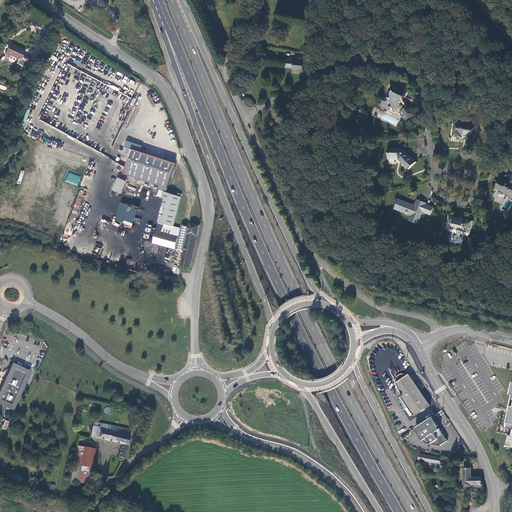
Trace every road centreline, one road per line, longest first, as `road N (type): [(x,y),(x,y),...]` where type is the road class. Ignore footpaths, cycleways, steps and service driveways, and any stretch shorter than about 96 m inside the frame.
road 1 (trunk): [(413,511),(296,296),(171,0)]
road 2 (trunk): [(157,0),(292,317),(398,511)]
road 3 (unclassified): [(38,0),(155,77),(171,99),(209,206),(195,336)]
road 4 (trunk): [(155,0),(273,329)]
road 5 (unclassified): [(231,84),(305,245),(363,298),(424,318),(438,335)]
road 6 (trunk): [(325,304),(181,0)]
road 7 (unclassified): [(416,345),(484,457),(496,511)]
road 8 (trunk): [(430,511),(351,357)]
road 9 (trunk): [(299,382),(379,511)]
road 10 (unclassified): [(245,438),(302,457),(360,511)]
road 11 (unclassified): [(137,375),(27,303)]
